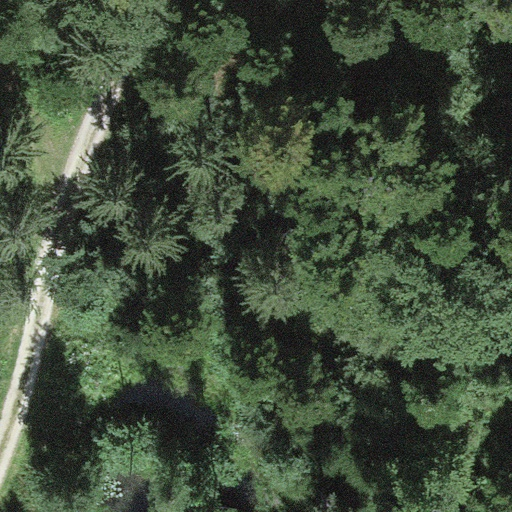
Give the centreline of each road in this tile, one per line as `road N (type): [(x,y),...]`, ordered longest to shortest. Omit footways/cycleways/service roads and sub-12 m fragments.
road 1 (track): [(0,455),(17,417),(55,198),(131,0)]
road 2 (track): [(55,198),(0,31)]
